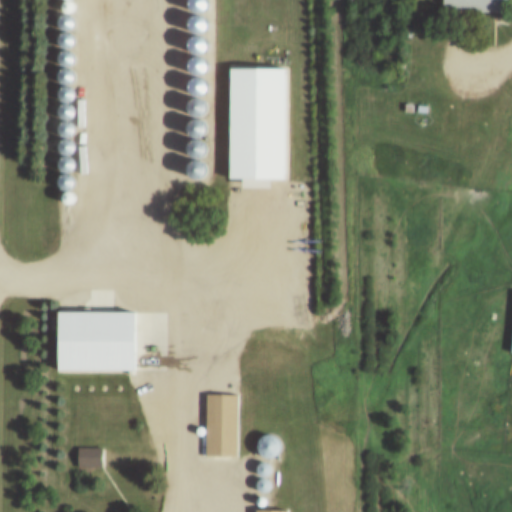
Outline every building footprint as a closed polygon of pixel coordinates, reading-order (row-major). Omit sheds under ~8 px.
[(199,12),(203,11),(207,7),(208,3),(207,0),(190,0),(189,3),(191,7),(194,11),(199,12)] [(445,0),(509,0),(509,15),(445,12),(445,0)] [(68,15),(72,13),(74,10),(74,6),(72,3),(68,2),(64,3),(62,6),(62,10),(64,14),(68,15)] [(198,33),(203,31),(206,28),(208,23),(206,19),(203,15),(198,14),(194,15),(190,19),(189,23),(190,28),(194,31),(198,33)] [(67,32),(71,31),(74,29),(75,25),(74,21),(71,18),(67,17),(63,18),(60,21),(59,25),(60,29),(63,31),(67,32)] [(198,53),(203,52),(206,48),(207,44),(206,39),(203,36),(198,34),(193,36),(190,39),(189,44),(190,48),(193,52),(198,53)] [(67,51),(71,50),(74,47),(75,43),(74,39),(71,36),(67,35),(63,36),(61,39),(60,43),(61,47),(63,50),(67,51)] [(67,69),(71,68),(74,65),(75,61),(74,57),(71,54),(67,53),(63,54),(61,57),(60,61),(61,65),(63,68),(67,69)] [(198,74),(203,72),(206,69),(207,64),(206,60),(203,56),(198,55),(193,56),(190,60),(189,64),(190,69),(193,72),(198,74)] [(229,66),(283,67),(283,179),(228,179),(229,66)] [(67,87),(71,86),(74,83),(75,79),(74,75),(71,72),(67,71),(63,72),(61,75),(60,79),(61,83),(63,86),(67,87)] [(198,95),(203,93),(206,90),(207,85),(206,81),(203,77),(198,76),(193,77),(190,81),(189,85),(190,90),(193,93),(198,95)] [(67,105),(71,104),(74,101),(75,97),(74,93),(71,90),(67,89),(63,90),(60,93),(59,97),(60,101),(63,104),(67,105)] [(198,115),(203,114),(206,110),(207,106),(206,101),(203,98),(198,96),(193,98),(190,101),(189,106),(190,110),(193,114),(198,115)] [(67,122),(71,121),(73,118),(74,114),(73,110),(71,107),(67,106),(63,107),(60,110),(59,114),(60,118),(63,121),(67,122)] [(198,137),(202,135),(206,132),(207,127),(206,123),(202,119),(198,118),(193,119),(190,123),(188,127),(190,132),(193,135),(198,137)] [(67,140),(71,139),(73,136),(74,132),(73,128),(71,125),(67,124),(63,125),(60,128),(59,132),(60,136),(63,139),(67,140)] [(198,157),(202,156),(206,152),(207,148),(206,143),(202,140),(198,138),(193,140),(190,143),(188,148),(190,152),(193,156),(198,157)] [(67,157),(71,156),(74,153),(75,150),(74,146),(71,143),(67,142),(63,143),(60,146),(59,150),(60,153),(63,156),(67,157)] [(67,175),(71,174),(74,171),(75,167),(74,163),(71,160),(67,159),(63,160),(61,163),(60,167),(61,171),(63,174),(67,175)] [(198,178),(203,176),(206,173),(207,168),(206,164),(203,160),(198,159),(193,160),(190,164),(189,168),(190,173),(193,176),(198,178)] [(67,191),(71,190),(74,187),(75,183),(74,180),(71,177),(67,176),(64,177),(61,180),(60,183),(61,187),(64,190),(67,191)] [(69,205),(73,204),(75,201),(75,197),(72,193),(69,192),(65,194),(62,197),(62,201),(65,204),(69,205)] [(57,309),(135,310),(135,368),(57,367),(57,309)] [(207,395),(240,395),(240,457),(207,456),(207,395)] [(202,433),(204,432),(206,430),(206,427),(204,425),(201,424),(199,425),(197,427),(197,430),(199,433),(202,433)] [(270,456),(275,454),(279,451),(281,446),(281,441),(279,436),(275,433),(270,432),(264,433),(260,436),(258,441),(258,447),(260,451),(265,455),(270,456)] [(76,445),(101,445),(100,466),(76,466),(76,445)] [(265,474),(270,473),(272,469),(272,465),(269,462),(265,460),(261,462),(259,465),(259,470),(261,473),(265,474)] [(264,490),(268,488),(271,485),(271,481),(268,477),(264,476),(260,477),(258,481),(258,485),(260,489),(264,490)] [(263,507),(266,506),(268,504),(268,500),(266,498),(263,497),(260,498),(258,500),(258,504),(260,506),(263,507)]
